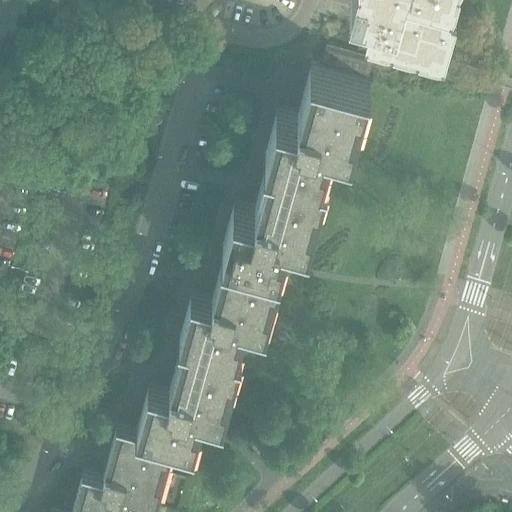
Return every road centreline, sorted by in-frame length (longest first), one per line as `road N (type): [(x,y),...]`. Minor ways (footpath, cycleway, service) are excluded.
road 1 (residential): [(308,0),(278,37),(205,41),(109,345),(61,437),(3,511)]
road 2 (secondary): [(448,353),(419,396),(293,511)]
road 3 (secondary): [(511,150),(448,353)]
road 4 (secondary): [(402,511),(502,417)]
